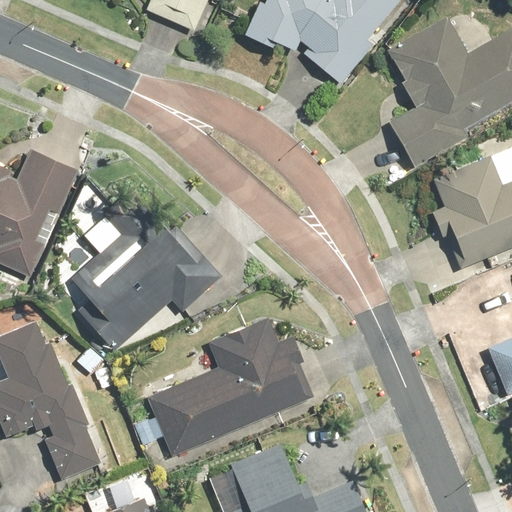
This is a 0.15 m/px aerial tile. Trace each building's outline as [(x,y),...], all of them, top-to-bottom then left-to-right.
[(146,0),(143,8),(191,29),(204,0),(146,0)] [(401,0),(262,0),(261,3),(255,1),(241,33),(304,55),(340,86),(374,46),(367,40),(401,0)] [(444,16),(381,50),(399,85),(374,99),(410,165),(511,110),(511,25),(463,52),(444,16)] [(15,181),(0,174),(0,265),(29,278),(76,169),(28,148),(15,181)] [(486,156),(435,177),(428,180),(439,207),(426,212),(434,233),(448,227),(465,267),(511,247),(511,178),(498,185),(486,156)] [(218,277),(126,188),(81,235),(95,249),(62,283),(97,316),(88,326),(115,352),(168,297),(183,312),(218,277)] [(32,320),(0,335),(0,428),(3,438),(28,428),(31,434),(40,430),(60,479),(99,463),(49,341),(43,344),(32,320)] [(214,367),(146,395),(155,418),(141,424),(148,441),(163,435),(171,455),(315,394),(289,333),(272,340),(264,320),(205,345),(214,367)] [(511,339),(488,350),(505,392),(511,389),(511,339)] [(278,441),(205,473),(222,511),(362,511),(349,481),(311,498),(300,472),(293,475),(278,441)]
